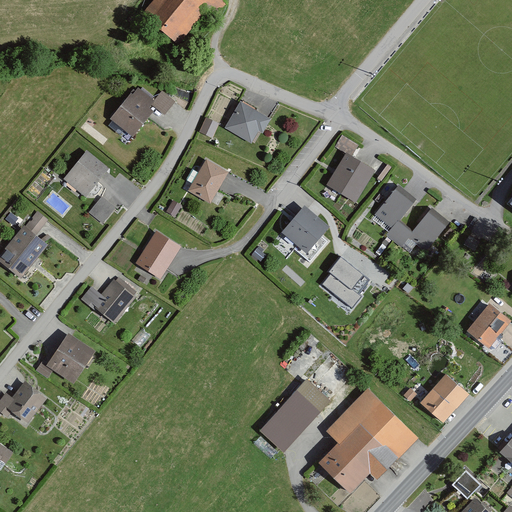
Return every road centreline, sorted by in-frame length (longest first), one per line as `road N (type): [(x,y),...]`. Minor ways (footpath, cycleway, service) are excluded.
road 1 (residential): [(331,112),(220,76),(183,143),(0,377)]
road 2 (residential): [(341,118),(237,243),(179,260)]
road 3 (residential): [(511,235),(341,118)]
road 4 (secondary): [(511,378),(386,511)]
road 5 (residential): [(423,0),(331,112)]
